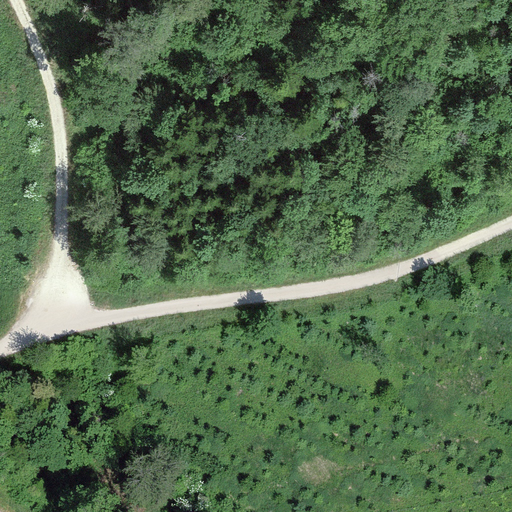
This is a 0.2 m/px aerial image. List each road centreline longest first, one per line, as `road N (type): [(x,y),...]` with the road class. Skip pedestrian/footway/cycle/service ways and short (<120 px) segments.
road 1 (track): [(511,226),(372,281),(50,332),(0,352)]
road 2 (track): [(15,0),(56,108),(63,152),(50,332)]
